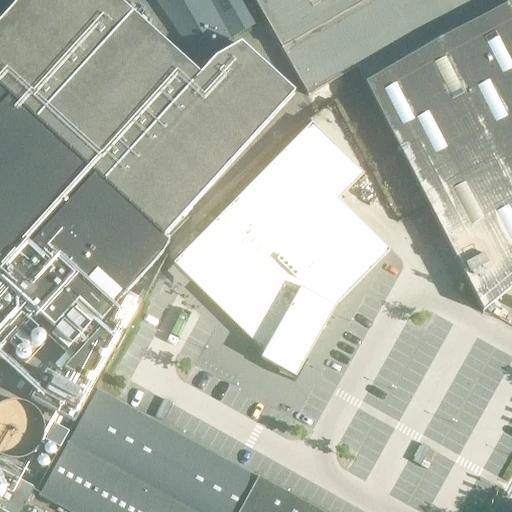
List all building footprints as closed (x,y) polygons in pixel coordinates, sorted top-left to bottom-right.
[(0,0),(0,355),(36,316),(53,332),(78,305),(100,326),(127,297),(129,295),(163,258),(170,247),(163,243),(287,112),(241,55),(213,62),(198,79),(111,0),(0,0)] [(264,28),(248,0),(161,0),(195,63),(264,28)] [(511,0),(248,0),(264,28),(317,124),(364,95),(481,315),(511,289),(511,0)] [(363,175),(311,124),(171,263),(262,354),(259,359),(294,379),(334,309),(333,309),(338,304),(338,303),(389,251),(338,201),(363,175)] [(112,325),(123,331),(140,300),(129,295),(127,297),(112,325)] [(72,312),(64,321),(80,335),(88,326),(72,312)] [(112,325),(106,321),(63,369),(93,386),(123,331),(112,325)] [(77,338),(61,324),(51,336),(67,350),(77,338)] [(31,399),(73,423),(88,395),(45,371),(31,399)] [(313,511),(98,393),(39,500),(61,511),(313,511)] [(0,450),(26,422),(0,398),(0,450)] [(48,470),(68,433),(53,424),(32,461),(48,470)] [(0,511),(17,511),(31,487),(0,470),(0,511)]
